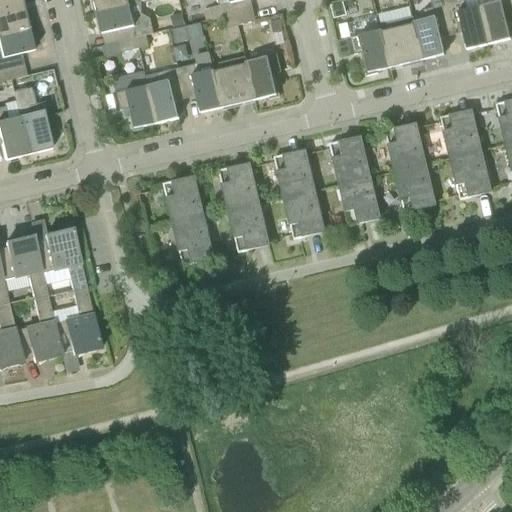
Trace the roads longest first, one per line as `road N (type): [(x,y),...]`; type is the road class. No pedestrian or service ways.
road 1 (track): [(0,453),(511,307)]
road 2 (residential): [(137,311),(511,223)]
road 3 (residential): [(106,178),(331,125)]
road 4 (residential): [(137,311),(138,348),(124,373),(0,402)]
road 5 (residential): [(331,125),(511,76)]
road 6 (residential): [(64,0),(106,178)]
road 7 (residential): [(106,178),(137,311)]
road 8 (residential): [(302,0),(331,125)]
